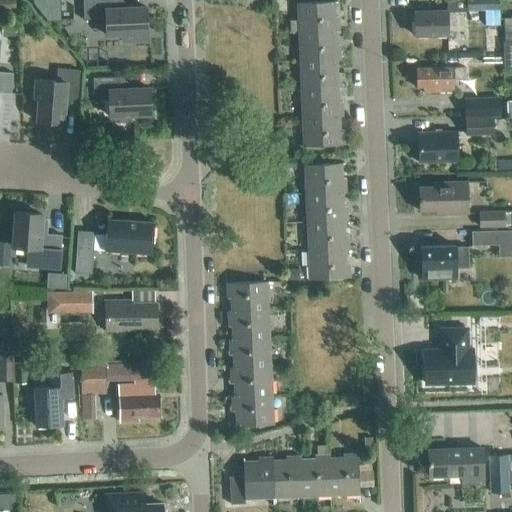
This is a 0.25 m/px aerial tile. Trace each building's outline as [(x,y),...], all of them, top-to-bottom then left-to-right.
[(0,0),(0,16),(14,16),(13,0),(0,0)] [(62,0),(32,0),(33,4),(45,20),(63,19),(62,0)] [(131,9),(121,0),(82,0),(83,20),(105,20),(105,36),(121,36),(121,43),(147,42),(145,8),(131,9)] [(499,26),(498,0),(446,0),(446,12),(414,13),(414,37),(447,36),(447,27),(463,26),(462,13),(467,11),(467,12),(484,12),(485,26),(499,26)] [(301,32),(338,31),(337,18),(334,18),(333,3),(296,4),(297,21),(300,21),(301,32)] [(504,31),(511,30),(511,18),(503,19),(504,31)] [(1,37),(18,37),(18,23),(1,23),(1,37)] [(302,61),(339,59),(339,46),(335,46),(335,32),(338,32),(338,31),(301,32),(298,33),(298,49),(301,49),(302,61)] [(303,89),(340,88),(340,74),(337,75),(336,61),(339,61),(339,59),(302,61),(299,61),(300,78),(303,78),(303,89)] [(453,69),(415,70),(416,89),(422,89),(422,94),(454,93),(453,81),(465,81),(465,69),(453,69)] [(77,94),(78,71),(57,70),(56,82),(35,81),(33,99),(38,99),(36,122),(62,124),(65,93),(77,94)] [(0,93),(10,95),(12,74),(0,72),(0,93)] [(134,89),(121,78),(92,79),(93,101),(108,100),(109,117),(112,117),(112,119),(114,122),(117,124),(127,123),(130,121),(131,118),(131,116),(150,115),(149,89),(134,89)] [(304,118),(342,116),(341,103),(338,103),(337,89),(340,89),(340,88),(303,89),(300,89),(301,106),(304,106),(304,118)] [(500,98),(464,99),(465,119),(500,118),(500,98)] [(342,116),(304,118),(301,118),(302,135),(305,134),(306,147),(343,146),(342,131),(339,131),(339,117),(342,117),(342,116)] [(465,136),(493,136),(493,120),(465,121),(465,136)] [(418,164),(457,163),(456,133),(417,134),(418,164)] [(308,194),(345,192),(344,179),(341,179),(341,164),(304,166),(305,183),(307,182),(308,194)] [(468,215),(466,183),(435,184),(435,188),(419,188),(419,212),(445,212),(445,216),(468,215)] [(309,222),(346,221),(346,208),(343,208),(342,194),(345,194),(345,192),(308,194),(305,194),(306,211),(309,211),(309,222)] [(511,213),(504,214),(504,212),(478,213),(479,229),(505,228),(511,225),(511,213)] [(45,248),(39,248),(41,215),(15,213),(12,248),(29,249),(28,266),(57,268),(58,247),(45,246),(45,248)] [(151,255),(153,223),(107,220),(105,236),(93,235),(94,234),(77,232),(74,273),(91,275),(93,251),(151,255)] [(311,251),(348,249),(347,236),(344,236),(343,222),(346,222),(346,221),(309,222),(306,223),(307,239),(310,239),(311,251)] [(472,247),(498,246),(498,232),(471,233),(472,247)] [(0,262),(10,264),(11,252),(10,252),(11,241),(0,240),(0,262)] [(455,280),(455,269),(468,269),(468,248),(454,248),(454,247),(420,248),(421,270),(422,270),(422,281),(455,280)] [(348,249),(311,251),(308,251),(309,268),(311,268),(312,280),(349,279),(348,264),(345,264),(345,250),(348,250),(348,249)] [(286,282),(300,281),(299,270),(285,271),(286,282)] [(64,289),(65,275),(47,274),(46,288),(64,289)] [(230,312),(267,311),(267,295),(264,295),(263,283),(226,284),(227,299),(230,299),(230,312)] [(154,304),(154,292),(131,292),(132,302),(105,302),(106,332),(133,331),(132,329),(156,329),(155,304),(154,304)] [(47,314),(92,313),(92,293),(47,293),(47,314)] [(232,341),(269,339),(268,323),(265,324),(264,312),(267,312),(267,311),(230,312),(227,313),(228,327),(231,327),(232,341)] [(441,351),(424,351),(425,385),(473,384),(472,350),(467,350),(466,330),(440,330),(441,351)] [(233,369),(270,367),(269,352),(266,352),(266,340),(269,340),(269,339),(232,341),(229,341),(229,355),(232,355),(233,369)] [(0,382),(13,382),(11,353),(0,353),(0,382)] [(81,395),(105,394),(104,365),(80,366),(81,395)] [(234,397),(271,396),(270,380),(268,380),(267,369),(270,369),(270,367),(233,369),(230,369),(230,384),(234,384),(234,397)] [(36,426),(61,425),(60,399),(72,398),(70,374),(49,376),(49,388),(34,389),(36,426)] [(133,384),(118,385),(118,396),(119,422),(137,422),(137,418),(159,418),(158,395),(154,395),(153,384),(133,384)] [(271,396),(234,397),(231,398),(232,412),(235,412),(235,427),(273,425),(272,409),(269,409),(268,397),(271,397),(271,396)] [(483,485),(482,449),(427,451),(428,477),(462,475),(462,485),(483,485)] [(328,456),(330,496),(346,495),(346,492),(358,492),(358,488),(373,488),(372,471),(371,471),(371,465),(357,466),(357,455),(342,455),(343,459),(329,459),(329,456),(328,456)] [(329,496),(330,496),(328,456),(314,456),(314,460),(300,460),(300,457),(299,457),(301,497),(317,497),(317,493),(329,493),(329,496)] [(508,456),(488,457),(489,493),(509,492),(508,456)] [(300,497),(301,497),(299,457),(286,458),(286,461),(272,461),(272,458),(271,458),(273,498),(289,498),(289,495),(300,494),(300,497)] [(272,498),(273,498),(271,458),(257,459),(257,462),(242,463),(243,477),(229,477),(229,505),(244,504),(244,500),(261,499),(260,496),(272,495),(272,498)] [(143,493),(105,495),(106,511),(162,511),(162,505),(143,506),(143,493)]
